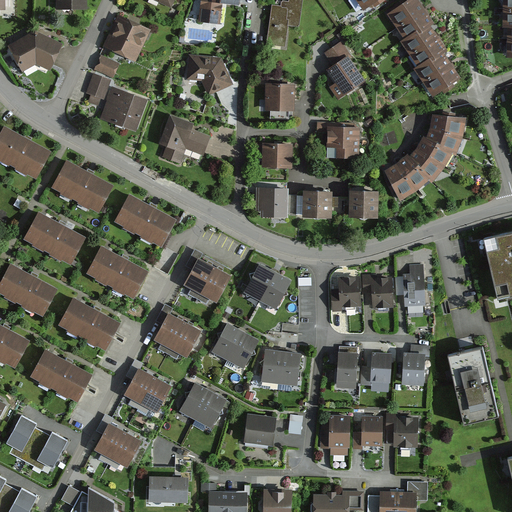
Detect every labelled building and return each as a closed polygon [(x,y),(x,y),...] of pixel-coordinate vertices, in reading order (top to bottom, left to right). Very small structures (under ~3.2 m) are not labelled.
[(201,0),(200,19),(220,21),(222,0),(233,1),(239,2),(239,0),(201,0)] [(272,3),(266,45),(286,48),(289,24),(298,26),(301,0),(282,0),(282,4),(272,3)] [(417,0),(407,0),(387,15),(404,40),(416,30),(420,35),(431,26),(435,24),(417,0)] [(511,0),(503,0),(503,27),(508,28),(511,27),(511,0)] [(114,25),(104,45),(135,59),(150,27),(119,13),(114,25)] [(404,40),(401,43),(417,66),(430,57),(433,62),(444,54),(448,51),(431,26),(420,35),(416,30),(404,40)] [(35,28),(9,43),(24,68),(36,62),(49,68),(62,41),(35,28)] [(338,97),(367,77),(342,41),(325,53),(332,64),(327,67),(330,71),(336,80),(329,85),(338,97)] [(94,68),(112,76),(119,62),(101,53),(94,68)] [(221,55),(190,53),(188,78),(202,79),(209,94),(234,82),(221,55)] [(417,66),(414,69),(433,96),(441,90),(444,95),(454,88),(451,84),(460,77),(444,54),(433,62),(430,57),(417,66)] [(112,78),(94,71),(86,92),(90,93),(87,101),(99,105),(102,97),(105,99),(112,78)] [(265,80),(265,107),(271,107),(271,116),(293,117),(293,108),(294,108),(295,81),(265,80)] [(147,97),(112,85),(101,117),(136,129),(147,97)] [(432,180),(443,167),(453,152),(456,153),(462,135),(467,114),(432,111),(431,123),(430,128),(428,132),(427,133),(424,132),(420,140),(416,146),(412,150),(410,152),(408,150),(405,152),(402,155),(398,159),(393,162),(386,166),(400,198),(414,190),(429,177),(432,180)] [(193,121),(172,113),(160,141),(166,143),(162,153),(180,161),(185,148),(201,155),(210,134),(191,126),(193,121)] [(335,120),(318,120),(318,132),(327,132),(328,156),(360,156),(359,126),(354,122),(335,122),(335,120)] [(31,137),(6,123),(0,133),(0,154),(36,174),(51,147),(31,137)] [(293,142),(263,141),(262,164),(292,165),(293,142)] [(93,171),(67,157),(53,184),(98,209),(113,182),(93,171)] [(332,186),(304,185),(303,214),(332,215),(332,206),(339,206),(339,193),(332,193),(332,186)] [(288,186),(257,186),(257,213),(287,214),(288,195),(288,186)] [(379,187),(350,186),(350,199),(349,214),(378,215),(379,187)] [(156,205),(130,191),(115,219),(161,244),(176,216),(156,205)] [(65,223),(39,209),(25,235),(70,260),(84,234),(65,223)] [(511,231),(482,238),(496,300),(511,296),(511,231)] [(128,257),(102,243),(87,271),(134,295),(149,267),(128,257)] [(189,292),(197,297),(215,263),(202,256),(204,252),(194,247),(187,261),(193,264),(184,282),(192,286),(189,292)] [(36,276),(10,261),(0,278),(0,289),(42,313),(57,287),(36,276)] [(292,278),(261,261),(245,290),(276,307),(292,278)] [(231,272),(215,263),(197,297),(206,302),(210,295),(216,299),(231,272)] [(409,272),(404,272),(404,275),(396,276),(397,295),(404,294),(405,305),(427,303),(424,263),(409,264),(409,272)] [(394,304),(392,275),(371,276),(371,273),(363,274),(364,292),(372,291),(373,305),(394,304)] [(361,303),(360,275),(339,275),(340,291),(332,292),(332,309),(342,309),(341,304),(361,303)] [(100,309),(74,294),(58,322),(106,348),(121,321),(100,309)] [(163,321),(154,337),(163,342),(159,348),(176,357),(180,351),(186,354),(200,328),(171,312),(174,307),(166,303),(158,318),(163,321)] [(260,337),(228,319),(212,349),(243,366),(260,337)] [(28,338),(0,322),(0,357),(13,365),(28,338)] [(404,359),(403,381),(423,382),(424,354),(429,354),(429,345),(411,344),(411,348),(405,348),(404,359)] [(302,350),(266,345),(262,378),(297,383),(302,350)] [(358,346),(339,345),(337,384),(356,386),(358,346)] [(489,376),(482,346),(449,354),(464,423),(498,415),(489,376)] [(91,372),(45,347),(31,372),(77,397),(91,372)] [(390,381),(392,351),(372,351),(372,359),(372,366),(363,365),(362,383),(372,383),(372,390),(388,391),(389,381),(390,381)] [(129,402),(138,407),(156,375),(141,366),(144,361),(136,357),(128,372),(134,375),(124,393),(132,397),(129,402)] [(171,383),(156,375),(138,407),(147,412),(150,406),(156,409),(171,383)] [(179,409),(210,425),(227,397),(195,381),(179,409)] [(98,457),(107,462),(126,428),(112,420),(114,417),(105,412),(94,430),(101,434),(93,447),(101,451),(98,457)] [(248,412),(245,441),(274,444),(275,429),(277,415),(248,412)] [(350,446),(350,413),(329,412),(329,423),(321,422),(320,449),(331,449),(331,453),(347,453),(347,446),(350,446)] [(417,445),(418,416),(395,416),(395,412),(386,412),(386,431),(395,432),(394,444),(417,445)] [(383,414),(362,414),(362,426),(353,426),(353,447),(363,448),(363,444),(383,444),(383,414)] [(9,450),(26,460),(43,429),(36,425),(36,424),(21,415),(6,442),(11,445),(9,450)] [(289,431),(300,432),(303,416),(291,415),(289,431)] [(143,438),(126,428),(107,462),(118,469),(121,463),(127,466),(143,438)] [(50,433),(43,429),(26,460),(41,468),(44,463),(51,467),(67,439),(52,430),(50,433)] [(188,474),(150,474),(150,484),(147,484),(146,501),(175,501),(175,499),(187,499),(188,474)] [(0,511),(13,485),(5,480),(6,479),(0,475),(0,511)] [(217,481),(202,480),(202,489),(210,489),(208,511),(247,511),(248,488),(217,487),(217,481)] [(408,490),(381,489),(381,494),(369,493),(368,511),(416,511),(416,497),(426,497),(426,482),(409,481),(408,490)] [(20,488),(13,485),(0,511),(26,511),(37,494),(22,485),(20,488)] [(72,503),(68,511),(121,511),(113,509),(113,500),(87,486),(87,494),(68,485),(61,498),(72,503)] [(292,487),(265,487),(263,511),(290,511),(291,502),(292,487)] [(327,493),(314,492),(313,511),(348,511),(349,508),(364,509),(365,488),(342,488),(342,493),(337,492),(338,489),(327,489),(327,493)]
